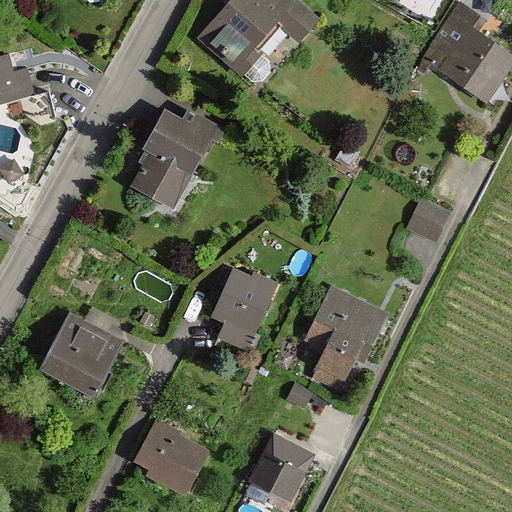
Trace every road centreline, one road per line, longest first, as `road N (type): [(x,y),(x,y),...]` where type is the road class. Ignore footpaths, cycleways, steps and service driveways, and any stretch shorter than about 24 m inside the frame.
road 1 (residential): [(310,511),(511,116)]
road 2 (residential): [(0,316),(175,0)]
road 3 (residential): [(89,511),(198,298)]
